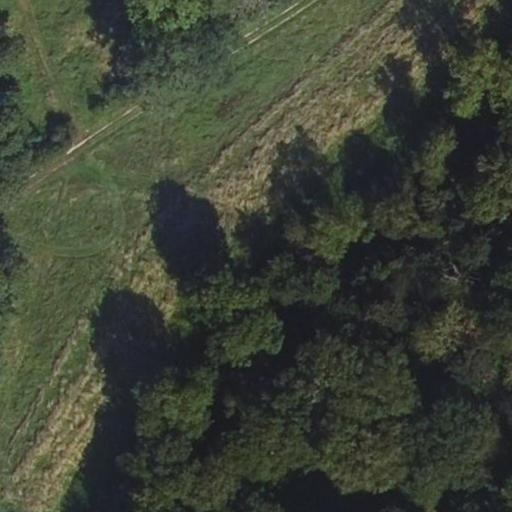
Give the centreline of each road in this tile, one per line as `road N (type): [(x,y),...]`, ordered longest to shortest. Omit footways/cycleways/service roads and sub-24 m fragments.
road 1 (track): [(425,511),(402,477),(408,364),(389,263),(243,215),(82,147),(25,0)]
road 2 (track): [(0,204),(302,0)]
